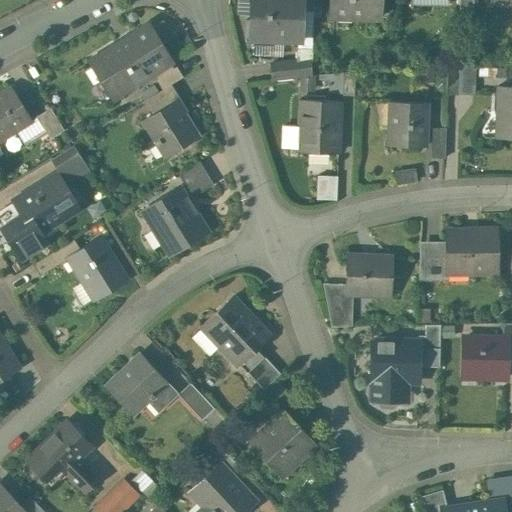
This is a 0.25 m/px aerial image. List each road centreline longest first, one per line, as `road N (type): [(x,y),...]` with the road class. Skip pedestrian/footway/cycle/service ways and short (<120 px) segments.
road 1 (residential): [(272,239),(349,437),(381,474)]
road 2 (residential): [(272,239),(197,269),(151,300),(60,384)]
road 3 (residential): [(203,0),(272,239)]
road 4 (residential): [(272,239),(414,200),(511,194)]
road 5 (residential): [(381,474),(453,451),(511,452)]
